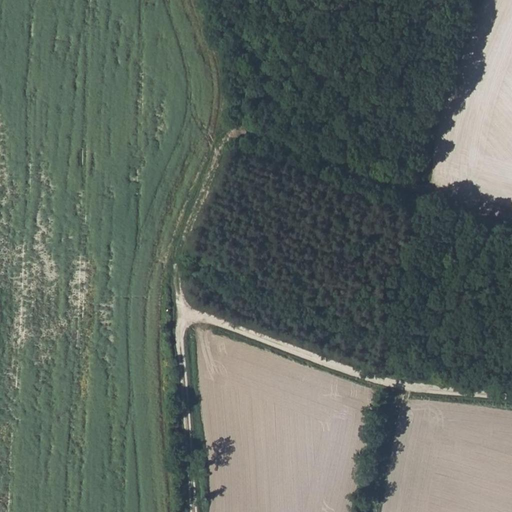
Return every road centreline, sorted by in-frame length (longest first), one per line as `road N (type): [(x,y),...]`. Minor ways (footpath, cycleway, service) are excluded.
road 1 (track): [(194,511),(182,324),(196,313),(409,387),(511,396)]
road 2 (track): [(189,317),(177,294),(184,250),(229,140),(253,133),(400,186)]
